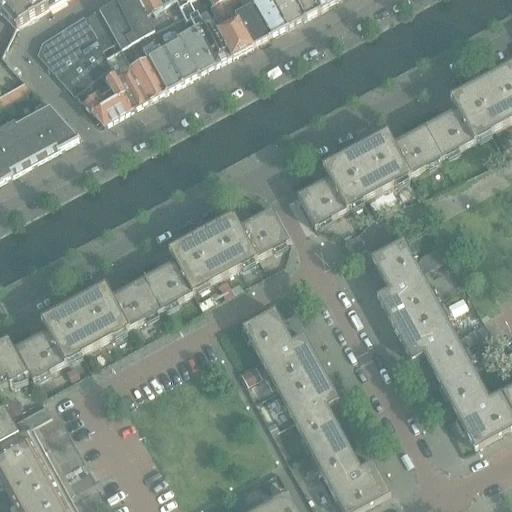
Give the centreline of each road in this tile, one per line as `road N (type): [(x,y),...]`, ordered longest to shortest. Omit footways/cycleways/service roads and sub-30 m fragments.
road 1 (residential): [(442,500),(265,176)]
road 2 (residential): [(397,0),(108,154)]
road 3 (residential): [(0,321),(265,176)]
road 4 (residential): [(265,176),(511,40)]
road 5 (residential): [(108,154),(22,55)]
road 6 (residential): [(108,154),(0,212)]
